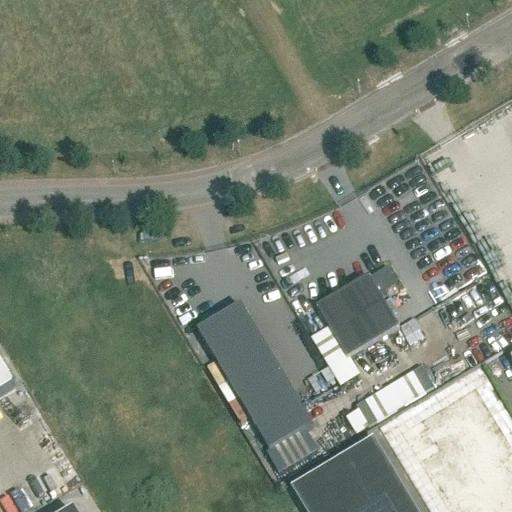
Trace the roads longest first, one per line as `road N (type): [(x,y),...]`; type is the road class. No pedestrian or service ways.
road 1 (tertiary): [(511,33),(266,173),(196,194),(0,204)]
road 2 (unknown): [(196,194),(317,390)]
road 3 (unknown): [(340,136),(433,327)]
